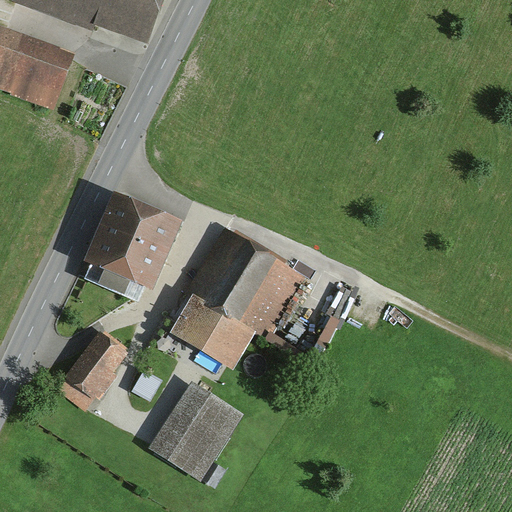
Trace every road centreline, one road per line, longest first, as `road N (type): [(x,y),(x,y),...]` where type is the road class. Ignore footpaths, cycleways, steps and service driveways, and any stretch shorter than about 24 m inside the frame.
road 1 (tertiary): [(0,400),(196,0)]
road 2 (track): [(108,173),(363,282),(511,360)]
